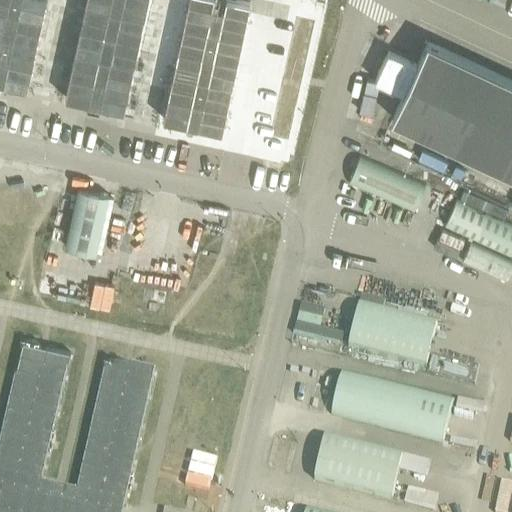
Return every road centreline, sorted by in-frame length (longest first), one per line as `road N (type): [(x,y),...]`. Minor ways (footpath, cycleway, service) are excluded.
road 1 (unknown): [(511,350),(481,511)]
road 2 (unknown): [(145,511),(181,354)]
